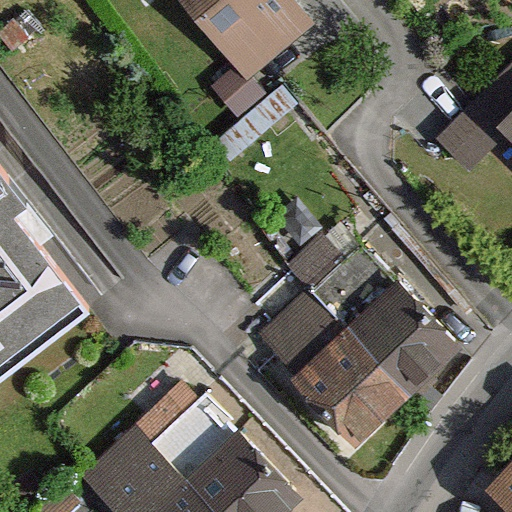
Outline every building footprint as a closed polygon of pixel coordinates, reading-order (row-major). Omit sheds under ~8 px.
[(295,0),(184,0),(244,74),(311,20),(295,0)] [(511,52),(429,139),(479,187),(511,152),(511,52)] [(0,360),(77,303),(5,208),(24,194),(0,162),(0,360)] [(295,263),(340,300),(377,255),(332,218),(295,263)] [(399,268),(284,372),(361,458),(476,354),(399,268)] [(80,473),(114,511),(279,511),(297,497),(231,421),(175,469),(137,425),(80,473)] [(511,511),(511,438),(474,473),(511,511)]
